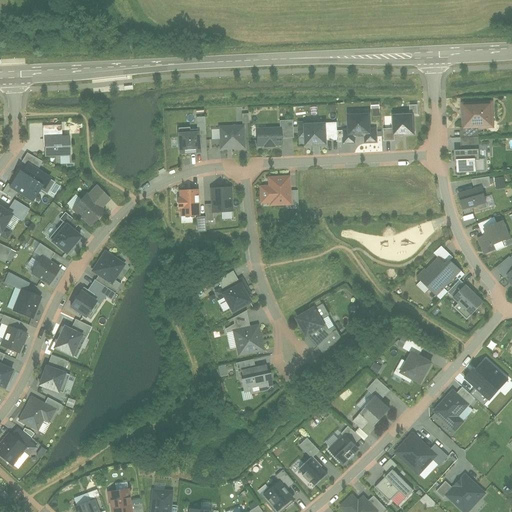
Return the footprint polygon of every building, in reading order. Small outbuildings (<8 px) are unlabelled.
[(495,130),(493,102),(461,104),(462,131),(495,130)] [(393,112),(394,136),(413,135),(412,112),(393,112)] [(373,116),(350,117),(350,131),(344,131),(345,146),(357,146),(357,138),(366,138),(366,144),(380,144),(379,130),(373,130),(373,116)] [(64,122),(41,123),(41,137),(45,137),(46,156),(73,155),(72,136),(65,136),(64,122)] [(329,142),(339,142),(338,124),(307,126),(307,123),(299,124),(300,141),(307,141),(307,149),(329,148),(329,142)] [(245,150),(244,127),(220,128),(221,152),(245,150)] [(283,130),(257,131),(258,150),(284,148),(283,130)] [(201,157),(200,134),(179,134),(179,157),(201,157)] [(25,163),(11,186),(33,200),(40,188),(49,173),(41,168),(44,162),(27,151),(21,161),(25,163)] [(454,155),(455,175),(479,173),(477,153),(454,155)] [(335,176),(313,177),(314,195),(336,194),(335,176)] [(291,207),(290,179),(267,179),(267,187),(258,188),(259,208),(291,207)] [(88,191),(73,208),(92,225),(106,208),(103,205),(111,196),(97,185),(90,193),(88,191)] [(233,215),(232,189),(211,190),(212,215),(233,215)] [(487,206),(481,190),(458,197),(464,214),(487,206)] [(200,219),(199,193),(179,194),(181,220),(200,219)] [(0,202),(0,235),(7,240),(13,229),(7,225),(11,218),(21,223),(30,208),(15,199),(10,208),(0,202)] [(64,222),(51,237),(69,252),(84,233),(76,227),(80,223),(66,211),(60,218),(64,222)] [(511,242),(503,223),(483,232),(491,250),(511,242)] [(0,256),(7,260),(12,249),(0,242),(0,256)] [(42,257),(32,272),(50,284),(62,266),(51,258),(55,252),(41,242),(35,252),(42,257)] [(107,248),(92,270),(112,283),(127,262),(107,248)] [(461,273),(449,261),(445,265),(438,258),(416,279),(434,298),(461,273)] [(498,267),(505,277),(511,285),(511,261),(510,258),(498,267)] [(241,271),(211,285),(225,313),(255,299),(241,271)] [(13,308),(33,316),(41,296),(28,291),(31,282),(9,273),(4,282),(21,289),(13,308)] [(83,287),(71,304),(91,317),(110,289),(95,279),(88,290),(83,287)] [(473,318),(484,306),(461,283),(449,295),(460,306),(473,318)] [(315,310),(294,322),(305,342),(326,331),(315,310)] [(9,325),(2,345),(20,352),(28,330),(18,327),(21,320),(5,315),(2,323),(9,325)] [(65,323),(55,346),(73,355),(82,336),(86,338),(92,325),(77,319),(73,327),(65,323)] [(262,323),(234,328),(239,356),(267,351),(262,323)] [(413,350),(402,371),(424,383),(435,361),(413,350)] [(0,383),(8,387),(16,366),(3,361),(5,354),(0,351),(0,383)] [(47,363),(39,385),(59,391),(67,369),(70,361),(53,355),(50,364),(47,363)] [(276,387),(271,359),(240,364),(245,392),(276,387)] [(508,381),(486,360),(467,381),(489,401),(508,381)] [(374,363),(371,370),(378,374),(382,367),(374,363)] [(452,392),(432,413),(454,434),(464,424),(458,418),(475,400),(463,388),(456,395),(452,392)] [(380,392),(354,421),(370,434),(395,406),(380,392)] [(30,396),(19,420),(41,430),(45,421),(50,423),(55,411),(59,413),(63,404),(48,398),(45,403),(30,396)] [(0,446),(2,448),(0,449),(0,454),(14,465),(24,450),(31,455),(40,443),(15,425),(0,445),(0,446)] [(394,452),(418,474),(434,457),(441,464),(448,456),(434,443),(429,448),(413,432),(394,452)] [(361,451),(346,434),(327,451),(342,468),(361,451)] [(308,438),(300,445),(313,458),(320,451),(308,438)] [(326,476),(312,459),(298,471),(312,488),(326,476)] [(395,468),(376,487),(399,510),(418,491),(395,468)] [(472,511),(487,495),(465,476),(445,498),(460,511),(472,511)] [(278,482),(261,497),(274,511),(282,511),(294,501),(278,482)] [(131,511),(128,490),(110,493),(113,511),(131,511)] [(353,491),(338,506),(344,511),(380,511),(382,511),(363,493),(359,497),(353,491)] [(171,511),(173,494),(151,493),(149,511),(171,511)] [(98,511),(94,501),(74,509),(74,511),(98,511)]
